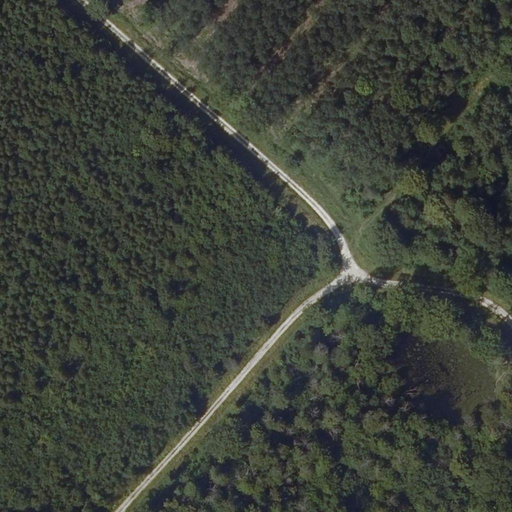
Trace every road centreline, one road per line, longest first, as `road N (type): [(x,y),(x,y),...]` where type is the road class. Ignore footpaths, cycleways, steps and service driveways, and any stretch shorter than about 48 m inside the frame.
road 1 (track): [(79,0),(310,203),(358,277),(471,298),(511,324)]
road 2 (track): [(122,511),(292,320),(358,277)]
